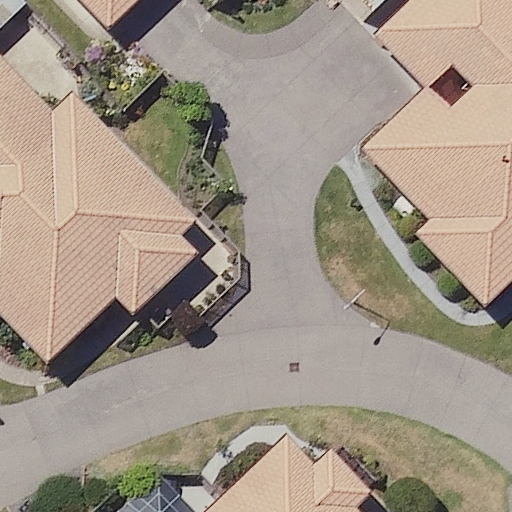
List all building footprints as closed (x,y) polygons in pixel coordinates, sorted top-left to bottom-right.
[(139,0),(56,0),(98,41),(139,0)] [(381,0),(341,0),(360,20),(381,0)] [(511,0),(415,0),(366,47),(420,103),(355,165),(419,233),(404,246),(472,317),(511,279),(511,0)] [(0,342),(35,377),(104,307),(123,325),(195,252),(54,113),(43,124),(0,81),(0,342)] [(328,511),(278,457),(218,511),(328,511)]
